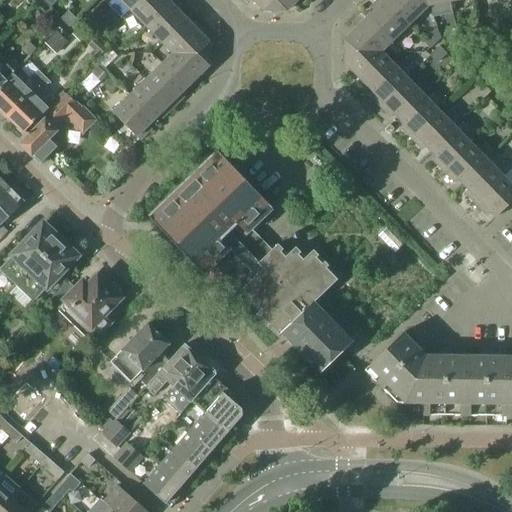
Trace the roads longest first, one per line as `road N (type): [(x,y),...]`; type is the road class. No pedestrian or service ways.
road 1 (residential): [(275,438),(263,397),(95,224)]
road 2 (residential): [(481,242),(329,89),(313,35)]
road 3 (residential): [(95,224),(222,85),(247,36)]
road 4 (tertiary): [(290,483),(408,477),(483,495),(509,511)]
